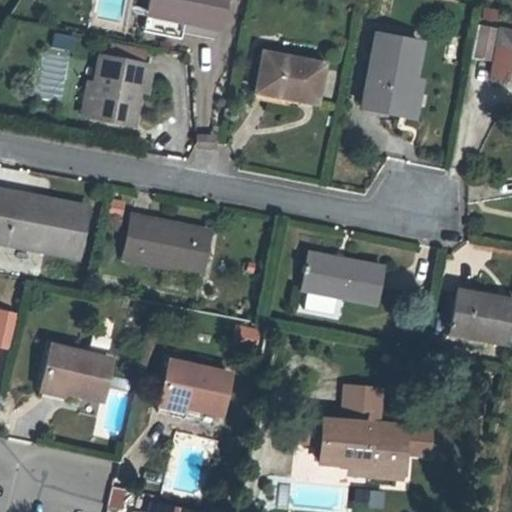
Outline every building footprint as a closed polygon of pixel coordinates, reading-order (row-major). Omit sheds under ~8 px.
[(218,30),(224,0),(148,0),(147,10),(185,17),(184,23),(218,30)] [(496,21),(498,10),(484,7),(482,19),(496,21)] [(218,30),(184,23),(185,17),(147,10),(143,32),(180,39),(182,29),(217,36),(218,30)] [(511,32),(475,26),(469,55),(494,60),(491,77),(511,81),(511,32)] [(71,48),(72,35),(53,33),(51,46),(71,48)] [(414,118),(421,81),(413,80),(420,43),(375,35),(362,108),(414,118)] [(142,66),(145,51),(113,45),(110,59),(142,66)] [(316,105),(324,64),(262,52),(254,92),(316,105)] [(132,124),(138,91),(146,92),(151,67),(142,66),(110,59),(100,57),(94,85),(88,116),(132,124)] [(88,116),(94,85),(87,84),(81,115),(88,116)] [(215,148),(215,132),(194,132),(193,148),(215,148)] [(77,253),(86,207),(0,190),(0,243),(43,252),(44,247),(77,253)] [(200,274),(209,231),(132,216),(123,258),(200,274)] [(374,304),(381,267),(307,253),(300,290),(337,297),(374,304)] [(336,306),(337,297),(300,290),(298,299),(336,306)] [(508,345),(511,320),(511,301),(456,292),(448,334),(508,345)] [(18,314),(0,309),(0,347),(10,350),(18,314)] [(262,330),(235,326),(232,350),(258,354),(262,330)] [(104,402),(115,358),(52,343),(40,392),(65,398),(66,393),(104,402)] [(224,420),(235,372),(171,358),(160,406),(224,420)] [(435,430),(410,429),(399,422),(384,422),(386,385),(345,383),(343,418),(322,416),(319,465),(349,467),(348,477),(407,481),(409,455),(434,456),(435,430)] [(385,492),(356,489),(354,507),(383,509),(385,492)] [(196,511),(152,501),(149,511),(196,511)]
